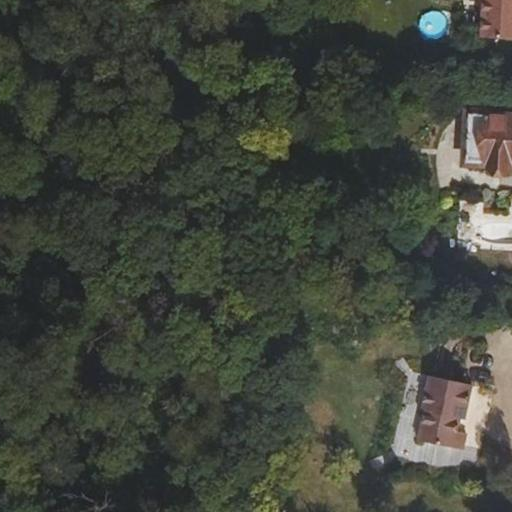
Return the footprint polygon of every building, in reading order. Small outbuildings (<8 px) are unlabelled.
[(511,0),(480,0),(479,44),(511,44),(511,0)] [(482,161),(484,113),(466,112),(464,161),(482,161)] [(511,114),(484,113),(482,161),(487,162),(487,169),(509,171),(510,164),(511,163),(511,114)] [(303,205),(302,192),(292,192),(292,205),(303,205)] [(451,425),(452,414),(460,415),(463,389),(419,384),(415,418),(417,419),(414,451),(458,457),(460,439),(451,437),(453,425),(451,425)] [(459,425),(460,415),(452,414),(451,425),(453,425),(459,425)]
